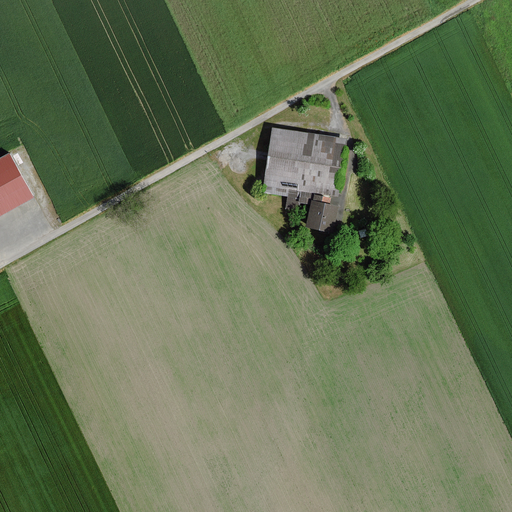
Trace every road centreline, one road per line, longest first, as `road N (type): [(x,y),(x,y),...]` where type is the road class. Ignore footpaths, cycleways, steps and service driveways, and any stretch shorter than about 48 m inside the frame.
road 1 (track): [(475,0),(0,265)]
road 2 (track): [(322,84),(352,156),(341,215)]
